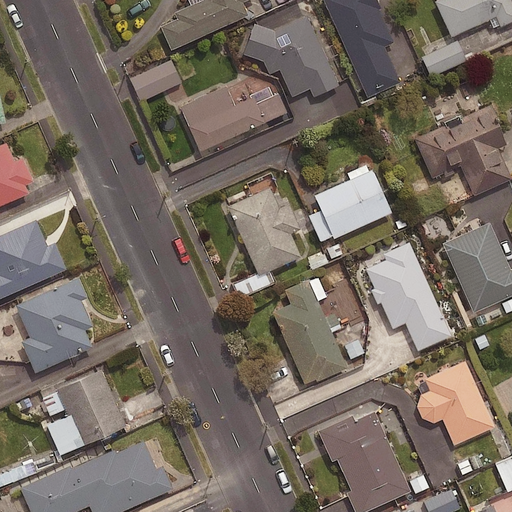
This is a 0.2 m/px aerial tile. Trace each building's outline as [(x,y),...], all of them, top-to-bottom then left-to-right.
[(191,0),(172,8),(175,16),(159,23),(168,45),(245,12),(240,0),(191,0)] [(373,0),(323,0),(365,94),(398,80),(382,43),(391,39),(373,0)] [(511,8),(508,0),(433,0),(447,33),(493,13),(497,23),(511,16),(511,8)] [(336,82),(304,13),(271,28),(252,22),(241,52),(260,58),(266,71),(278,65),(291,94),(307,86),(310,94),(336,82)] [(463,57),(453,37),(418,53),(428,74),(463,57)] [(178,80),(168,58),(128,76),(138,98),(178,80)] [(250,94),(185,122),(196,147),(261,119),(250,94)] [(486,102),(411,136),(429,177),(458,164),(471,194),(509,177),(495,146),(504,142),(486,102)] [(5,139),(0,140),(0,201),(29,188),(25,181),(33,178),(22,153),(14,157),(5,139)] [(388,210),(369,166),(311,192),(330,235),(388,210)] [(267,184),(224,203),(255,272),(297,253),(286,229),(296,225),(285,199),(275,203),(267,184)] [(36,216),(0,231),(0,293),(66,265),(54,238),(47,241),(36,216)] [(486,221),(440,241),(471,310),(511,291),(511,264),(507,266),(486,221)] [(449,333),(407,238),(379,251),(381,257),(364,265),(391,325),(402,320),(415,348),(449,333)] [(78,271),(15,299),(29,333),(22,337),(35,368),(93,343),(85,325),(93,321),(81,295),(87,292),(78,271)] [(343,362),(305,275),(280,286),(287,301),(270,309),(302,380),(343,362)] [(356,332),(336,340),(344,359),(363,351),(356,332)] [(492,424),(462,357),(421,375),(426,388),(418,391),(414,404),(419,416),(431,420),(439,416),(451,442),(492,424)] [(101,364),(57,385),(69,410),(46,421),(61,452),(128,421),(101,364)] [(407,488),(371,407),(321,429),(358,511),(407,488)] [(156,464),(143,436),(116,448),(114,445),(71,463),(70,461),(21,483),(33,511),(62,511),(89,501),(93,511),(108,511),(173,484),(163,461),(156,464)] [(511,485),(511,454),(494,462),(504,489),(511,485)] [(0,483),(34,470),(30,459),(0,471),(0,483)] [(422,472),(406,478),(411,493),(427,487),(422,472)] [(445,511),(457,507),(449,487),(423,499),(429,511),(445,511)] [(495,511),(491,502),(474,509),(474,511),(495,511)]
